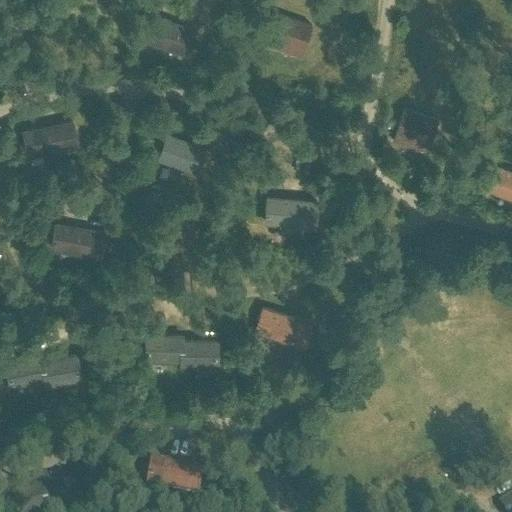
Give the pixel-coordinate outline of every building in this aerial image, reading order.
[(267,46),(302,58),(311,24),(277,13),(267,46)] [(149,41),(187,54),(196,30),(158,17),(149,41)] [(393,141),(428,152),(439,119),(404,109),(393,141)] [(23,130),(28,155),(76,146),(72,121),(23,130)] [(158,158),(196,172),(204,148),(167,134),(158,158)] [(489,189),(511,198),(511,170),(499,165),(489,189)] [(265,222),(314,226),(316,201),(267,197),(265,222)] [(51,248),(100,257),(104,232),(55,223),(51,248)] [(255,331),(302,346),(310,322),(263,307),(255,331)] [(146,360),(180,360),(182,339),(182,335),(146,335),(146,360)] [(182,339),(180,360),(180,365),(216,365),(216,340),(182,339)] [(41,360),(44,380),(45,385),(80,378),(75,353),(41,360)] [(44,380),(41,360),(40,355),(5,361),(10,387),(44,380)] [(147,485),(196,493),(200,468),(151,460),(147,485)] [(41,492),(47,511),(46,511),(61,511),(82,505),(74,481),(41,492)] [(46,511),(47,511),(41,492),(40,487),(6,499),(10,511),(46,511)] [(511,511),(511,495),(500,503),(505,511),(511,511)]
